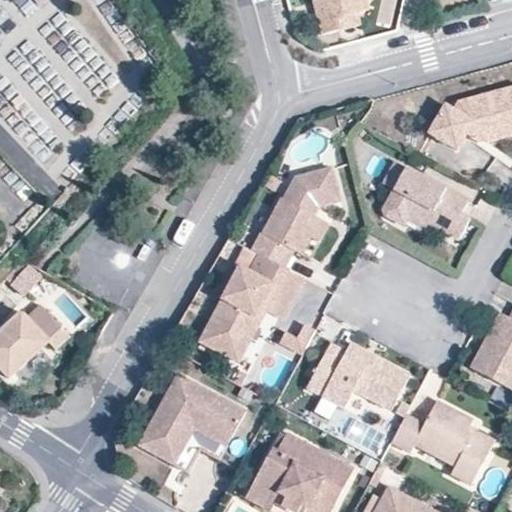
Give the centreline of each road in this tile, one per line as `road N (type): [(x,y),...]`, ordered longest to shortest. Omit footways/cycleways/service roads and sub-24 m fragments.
road 1 (residential): [(72,467),(281,104)]
road 2 (residential): [(281,104),(511,33)]
road 3 (residential): [(511,200),(443,328),(388,299)]
